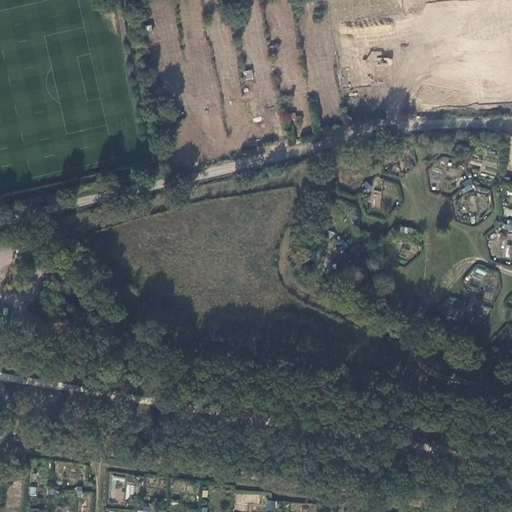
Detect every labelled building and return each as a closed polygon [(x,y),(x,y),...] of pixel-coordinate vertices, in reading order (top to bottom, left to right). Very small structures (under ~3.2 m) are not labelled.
[(307,0),(308,12),(321,11),(319,0),(307,0)] [(359,47),(397,41),(393,14),(354,20),(359,47)] [(251,69),(243,72),(245,80),(254,78),(251,69)] [(341,94),(359,90),(357,82),(353,83),(350,71),(336,74),(341,94)] [(462,184),(465,189),(471,188),(473,183),(470,179),(464,179),(462,184)] [(361,183),(368,191),(372,188),(365,180),(361,183)] [(379,208),(382,192),(375,190),(371,206),(379,208)] [(336,246),(340,250),(345,248),(347,243),(343,239),(338,240),(336,246)] [(477,270),(470,280),(476,284),(482,272),(477,270)] [(320,460),(328,462),(330,452),(321,450),(320,460)] [(22,497),(26,482),(11,478),(5,498),(11,500),(13,494),(22,497)] [(266,510),(275,511),(276,501),(267,500),(266,510)] [(139,511),(144,511),(145,507),(149,507),(150,502),(140,501),(139,511)]
